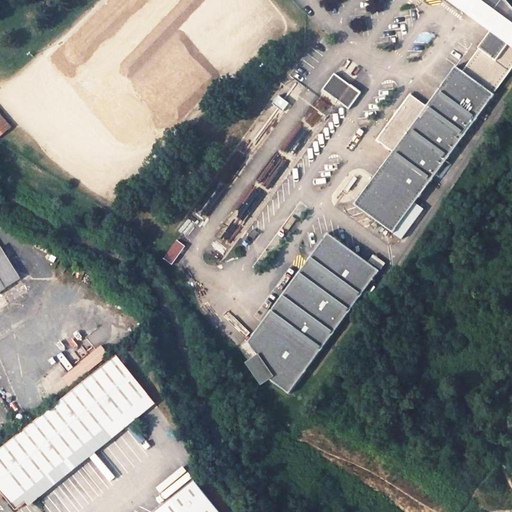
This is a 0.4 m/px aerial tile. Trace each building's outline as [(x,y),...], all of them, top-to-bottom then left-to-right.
[(511,5),(508,0),(471,0),(466,9),(488,25),(459,66),(454,63),(428,100),(412,89),(379,137),(394,148),(355,201),(396,231),(495,91),(493,90),(511,63),(511,5)] [(0,134),(9,127),(0,115),(0,134)] [(396,231),(355,201),(346,213),(387,243),(396,231)] [(387,243),(346,213),(331,233),(374,262),(387,243)] [(374,262),(331,233),(269,321),(272,338),(276,337),(282,375),(278,376),(276,379),(298,394),(384,269),(374,262)] [(178,240),(165,259),(174,265),(187,246),(178,240)] [(0,246),(0,245),(0,280),(5,287),(21,277),(0,246)] [(276,337),(272,338),(259,340),(266,378),(278,376),(282,375),(276,337)] [(72,388),(110,358),(103,348),(64,379),(72,388)] [(16,511),(27,504),(21,497),(148,396),(117,358),(0,451),(0,492),(15,511),(16,511)] [(148,396),(21,497),(27,504),(28,505),(156,405),(148,396)] [(220,511),(196,481),(155,511),(220,511)]
